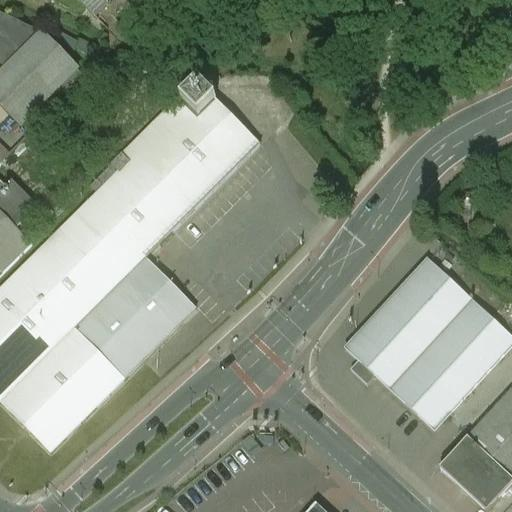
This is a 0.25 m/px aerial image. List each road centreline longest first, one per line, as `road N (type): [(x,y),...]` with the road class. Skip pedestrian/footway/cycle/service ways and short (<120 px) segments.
road 1 (unclassified): [(252,360),(442,147),(511,111)]
road 2 (unclassified): [(252,360),(218,373),(60,511)]
road 3 (unclassified): [(412,511),(252,360)]
road 4 (residential): [(100,511),(237,398),(252,360)]
